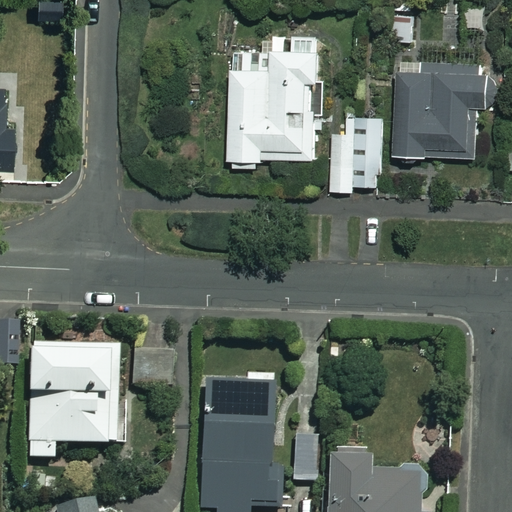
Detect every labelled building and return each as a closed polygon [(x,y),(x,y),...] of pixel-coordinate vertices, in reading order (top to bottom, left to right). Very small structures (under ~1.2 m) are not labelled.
[(454,0),(455,31),(504,29),(503,0),(454,0)] [(229,172),(265,172),(265,163),(318,163),(318,107),(313,107),(313,93),(322,93),(322,38),(270,38),(270,53),(228,53),(229,172)] [(477,110),(486,110),(487,68),(418,67),(418,77),(397,77),(396,159),(476,161),(477,110)] [(384,121),(348,120),(347,135),(334,135),(332,194),(354,194),(354,188),(382,189),(384,121)] [(18,323),(0,323),(0,367),(18,367),(18,323)] [(88,346),(88,341),(33,342),(33,353),(27,353),(30,462),(56,461),(55,451),(131,449),(128,345),(88,346)] [(274,374),(249,374),(248,381),(205,380),(201,511),(215,511),(248,511),(248,510),(276,510),(277,471),(272,471),(274,374)] [(319,437),(293,437),(293,484),(319,484),(319,437)] [(368,457),(324,458),(324,511),(423,511),(423,474),(368,474),(368,457)] [(96,511),(94,498),(55,505),(56,511),(96,511)]
